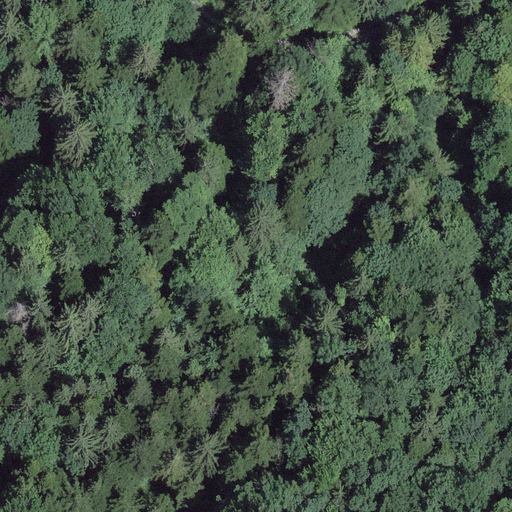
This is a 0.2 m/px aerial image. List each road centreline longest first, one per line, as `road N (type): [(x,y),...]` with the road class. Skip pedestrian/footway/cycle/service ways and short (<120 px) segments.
road 1 (track): [(425,0),(363,35),(359,57),(511,125)]
road 2 (track): [(192,0),(217,29),(359,57)]
